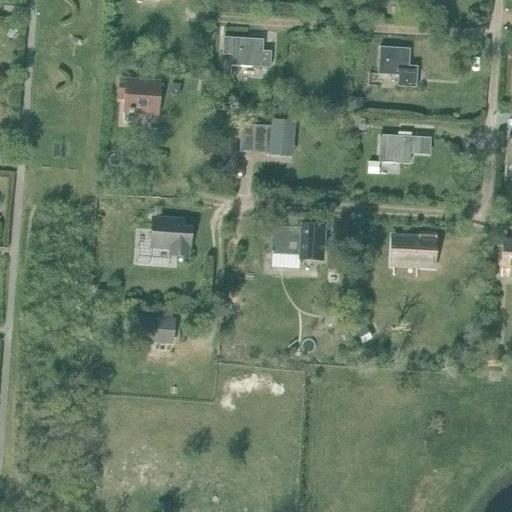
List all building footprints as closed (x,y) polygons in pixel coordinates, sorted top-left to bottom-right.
[(223,38),(222,56),(232,56),(231,67),(269,69),(271,52),(262,52),(262,40),(223,38)] [(379,47),(377,74),(397,76),(396,87),(414,89),(417,68),(408,67),(410,50),(379,47)] [(118,81),(118,98),(124,99),(124,112),(128,112),(128,114),(147,115),(147,110),(158,111),(159,84),(130,83),(130,81),(118,81)] [(273,94),(272,104),(281,105),(282,95),(273,94)] [(241,125),(239,153),(269,155),(269,156),(270,156),(271,147),(292,149),(294,122),(271,120),(271,127),(264,127),(246,125),(241,125)] [(380,136),(378,163),(408,164),(409,154),(428,154),(429,139),(380,136)] [(272,226),(270,254),(299,256),(299,259),(320,260),(322,227),(301,226),(301,229),(283,227),(284,219),(272,218),(272,226)] [(188,257),(190,229),(149,226),(148,248),(168,249),(168,256),(188,257)] [(435,237),(423,236),(423,240),(394,238),(393,265),(433,267),(435,237)] [(511,241),(502,241),(501,268),(511,269),(511,241)] [(96,290),(94,305),(103,307),(105,291),(96,290)] [(321,313),(321,323),(338,324),(338,314),(321,313)] [(141,321),(140,342),(171,344),(172,323),(141,321)] [(501,353),(487,353),(487,366),(500,367),(501,353)]
